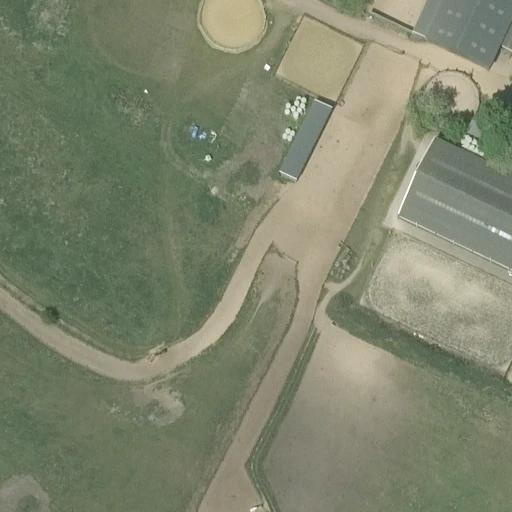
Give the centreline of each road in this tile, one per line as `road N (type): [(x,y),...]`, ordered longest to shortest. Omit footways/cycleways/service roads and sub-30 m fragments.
road 1 (track): [(351,30),(208,83),(166,124),(153,165),(174,304),(166,338),(126,349),(30,296),(0,269)]
road 2 (track): [(271,511),(251,467),(254,454),(321,300),(373,246),(429,60)]
road 3 (track): [(288,0),(511,99)]
